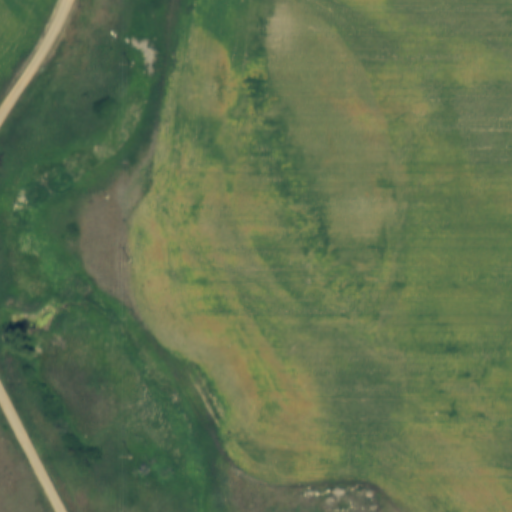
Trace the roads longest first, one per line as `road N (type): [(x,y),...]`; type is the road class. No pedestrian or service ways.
road 1 (residential): [(79,0),(71,28),(0,120)]
road 2 (residential): [(0,382),(62,511)]
